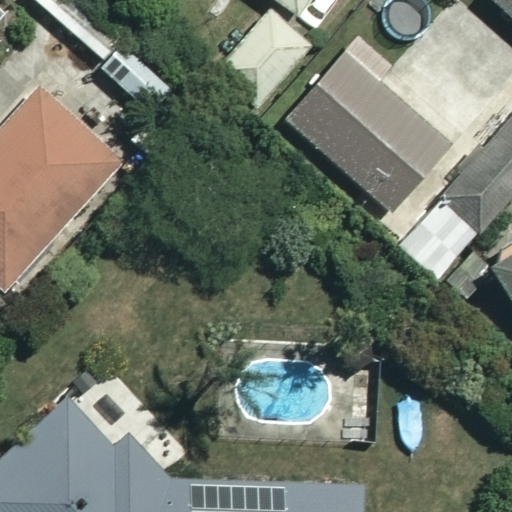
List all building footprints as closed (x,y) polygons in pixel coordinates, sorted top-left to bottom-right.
[(268,0),(289,14),(298,0),(268,0)] [(511,0),(482,0),(511,25),(511,0)] [(302,43),(261,9),(210,69),(263,114),(297,75),(302,43)] [(0,286),(112,165),(31,91),(0,124),(0,286)] [(470,234),(432,202),(395,246),(433,278),(470,234)] [(511,243),(476,266),(511,323),(511,243)] [(107,450),(63,401),(0,457),(0,511),(355,511),(356,479),(164,475),(126,432),(107,450)]
